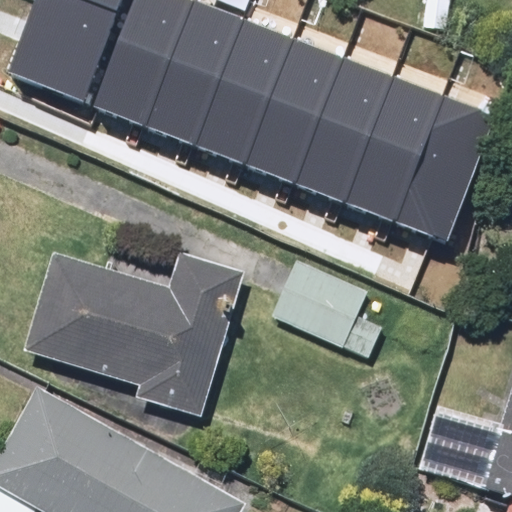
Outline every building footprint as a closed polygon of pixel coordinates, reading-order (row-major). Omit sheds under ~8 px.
[(126,12),(94,0),(37,0),(10,71),(90,103),(126,12)] [(190,0),(130,0),(126,12),(90,103),(141,124),(190,0)] [(94,0),(126,12),(130,0),(94,0)] [(243,16),(200,0),(190,0),(141,124),(192,144),(243,16)] [(293,36),(243,16),(192,144),(243,164),(293,36)] [(344,56),(293,36),(243,164),(293,184),(344,56)] [(395,76),(344,56),(293,184),(344,204),(395,76)] [(445,96),(395,76),(344,204),(395,224),(445,96)] [(496,116),(445,96),(395,224),(445,243),(496,116)] [(49,258),(23,362),(139,391),(136,404),(198,420),(235,273),(173,258),(166,287),(49,258)] [(293,265),(267,323),(364,367),(379,334),(354,322),(365,297),(293,265)] [(511,511),(511,391),(482,494),(504,501),(500,511),(511,511)] [(240,511),(242,509),(34,392),(0,452),(0,511),(240,511)]
